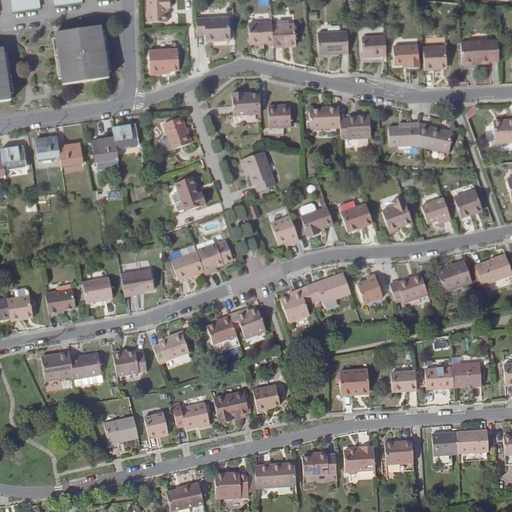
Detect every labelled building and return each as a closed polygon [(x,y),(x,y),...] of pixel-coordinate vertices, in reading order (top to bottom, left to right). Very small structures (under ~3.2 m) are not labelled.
[(36,0),(10,0),(12,12),(38,8),(36,0)] [(170,0),(148,0),(150,22),(168,21),(168,8),(171,8),(170,0)] [(195,23),(196,39),(204,39),(204,45),(229,44),(228,21),(195,23)] [(256,41),(257,45),(272,44),(271,25),(271,23),(249,24),(249,41),(256,41)] [(294,24),(271,25),(272,44),(272,48),(287,48),(287,44),(295,44),(294,24)] [(105,71),(99,32),(98,27),(53,34),(54,40),(60,79),(61,85),(106,78),(105,71)] [(104,32),(99,32),(105,71),(109,71),(104,32)] [(318,55),(347,54),(346,32),(317,34),(318,55)] [(385,57),(384,37),(360,38),(361,58),(385,57)] [(56,80),(60,79),(54,40),(50,41),(56,80)] [(461,65),(475,64),(475,62),(488,62),(498,61),(497,41),(459,43),(461,65)] [(407,66),(407,68),(407,69),(417,69),(416,47),(393,47),(393,66),(401,66),(407,66)] [(444,47),(422,48),(423,70),(437,69),(437,66),(445,66),(444,47)] [(0,101),(11,100),(10,94),(4,54),(3,48),(0,48),(0,101)] [(159,72),(169,72),(177,71),(177,50),(148,52),(149,75),(159,74),(159,72)] [(4,54),(10,94),(14,93),(8,53),(4,54)] [(260,114),(259,94),(243,95),(242,92),(231,92),(232,115),(260,114)] [(268,128),(290,127),(289,105),(267,106),(268,128)] [(327,109),(322,110),(309,110),(310,128),(323,128),(324,129),(339,129),(339,122),(338,107),(327,107),(327,109)] [(367,118),(353,118),(353,121),(346,122),(339,122),(339,129),(340,139),(347,138),(347,139),(368,139),(367,118)] [(190,144),(181,119),(163,125),(172,151),(190,144)] [(493,144),(511,142),(511,120),(500,121),(500,126),(492,126),(493,144)] [(418,124),(410,124),(410,127),(399,127),(389,128),(390,147),(419,146),(418,125),(418,124)] [(114,138),(115,148),(137,145),(134,125),(112,128),(114,138)] [(429,125),(418,125),(419,146),(445,152),(449,132),(429,128),(429,125)] [(59,157),(57,147),(56,137),(35,140),(38,160),(59,157)] [(115,148),(114,138),(92,142),(95,161),(117,158),(115,148)] [(79,144),(57,147),(59,157),(60,166),(82,163),(79,144)] [(1,155),(3,169),(24,166),(21,147),(0,150),(1,155)] [(236,162),(240,174),(243,172),(245,176),(249,188),(251,187),(254,194),(271,187),(259,153),(236,162)] [(174,184),(178,194),(183,211),(184,212),(204,205),(200,193),(196,195),(193,187),(194,186),(191,178),(174,184)] [(460,219),(473,214),(472,210),(480,207),(474,190),(453,198),(460,219)] [(177,213),(183,211),(178,194),(171,197),(177,213)] [(396,228),(411,223),(402,197),(387,202),(388,205),(379,208),(388,234),(397,231),(396,228)] [(438,225),(450,220),(442,199),(420,207),(426,224),(437,220),(438,225)] [(346,233),(371,224),(364,205),(339,214),(346,233)] [(255,206),(248,208),(252,219),(259,217),(255,206)] [(332,225),(326,207),(315,211),(301,216),(299,217),(307,238),(318,234),(316,231),(332,225)] [(300,213),(301,216),(315,211),(314,208),(312,207),(300,211),(300,213)] [(277,244),(284,242),(289,240),(290,244),(299,241),(289,217),(269,224),(277,244)] [(231,254),(228,245),(227,241),(216,245),(216,244),(195,251),(196,253),(203,271),(204,275),(212,273),(210,269),(215,267),(223,264),(223,262),(233,259),(231,254)] [(195,249),(181,254),(182,258),(196,253),(195,251),(195,249)] [(203,271),(196,253),(182,258),(170,262),(177,281),(203,271)] [(489,284),(511,275),(505,256),(491,261),(482,264),(489,284)] [(458,269),(445,273),(438,275),(444,293),(471,284),(464,264),(457,267),(458,269)] [(149,270),(120,275),(124,297),(138,295),(138,293),(152,291),(149,270)] [(311,301),(312,304),(321,300),(323,305),(350,295),(342,274),(306,287),(311,301)] [(388,286),(395,304),(403,301),(404,302),(427,294),(421,276),(397,284),(397,283),(388,286)] [(367,282),(356,286),(363,306),(382,299),(374,277),(366,280),(367,282)] [(82,283),(86,304),(117,299),(113,278),(82,283)] [(306,287),(292,292),(293,296),(288,297),(280,300),(288,323),(301,318),(297,306),(311,301),(306,287)] [(15,298),(29,296),(28,291),(26,289),(14,291),(15,298)] [(55,293),(45,295),(48,315),(57,313),(57,312),(75,308),(72,291),(55,294),(55,293)] [(24,315),(32,314),(29,296),(15,298),(6,300),(10,322),(24,319),(24,315)] [(6,300),(6,298),(0,299),(0,323),(10,322),(6,300)] [(244,314),(243,311),(228,316),(229,317),(233,330),(241,327),(245,339),(264,332),(256,310),(248,313),(244,314)] [(229,317),(221,320),(221,322),(215,325),(206,328),(213,346),(236,338),(233,330),(229,317)] [(152,348),(157,361),(164,359),(165,362),(188,353),(181,333),(170,336),(171,338),(165,340),(158,343),(159,345),(152,348)] [(61,357),(41,360),(44,381),(73,377),(70,359),(69,353),(61,354),(61,357)] [(112,354),(116,377),(147,373),(144,354),(135,355),(135,353),(121,355),(121,353),(112,354)] [(98,355),(70,359),(73,377),(74,380),(101,375),(98,355)] [(479,363),(452,365),(452,368),(453,388),(481,387),(479,363)] [(504,385),(511,384),(511,363),(503,364),(504,385)] [(426,390),(453,388),(452,368),(425,369),(426,390)] [(353,392),(368,391),(366,370),(339,372),(339,375),(336,376),(336,381),(339,383),(340,395),(353,395),(353,392)] [(392,392),(416,390),(414,372),(391,373),(392,392)] [(276,386),(252,392),(256,412),(265,410),(265,409),(272,407),(279,405),(276,386)] [(213,399),(218,420),(248,413),(244,393),(213,399)] [(407,394),(408,406),(417,405),(416,394),(407,394)] [(344,399),(345,410),(352,410),(351,398),(344,399)] [(171,405),(175,426),(182,425),(182,428),(199,425),(199,428),(208,426),(202,402),(178,407),(178,404),(171,405)] [(148,437),(157,435),(167,433),(168,433),(163,413),(144,418),(148,437)] [(249,417),(248,413),(218,420),(218,423),(249,417)] [(108,445),(138,438),(133,417),(103,424),(108,445)] [(451,428),(453,450),(483,447),(481,426),(451,428)] [(453,450),(451,428),(426,430),(427,451),(453,450)] [(511,429),(499,430),(500,450),(511,449),(511,429)] [(406,435),(394,436),(394,438),(388,439),(388,436),(379,437),(380,460),(408,458),(406,435)] [(352,466),(370,464),(368,440),(355,441),(355,442),(355,444),(347,444),(338,445),(340,466),(343,466),(345,468),(351,468),(352,466)] [(331,469),(330,449),(323,450),(322,448),(313,448),(313,450),(305,451),(297,452),(298,471),(331,469)] [(511,460),(511,449),(500,450),(501,461),(511,460)] [(251,484),(291,481),(290,462),(282,463),(281,459),(249,462),(250,470),(251,484)] [(222,472),(222,468),(209,469),(210,492),(244,490),(244,486),(243,470),(242,467),(234,467),(235,470),(222,472)] [(243,470),(244,486),(251,486),(251,484),(250,470),(243,470)] [(193,478),(185,480),(185,482),(171,485),(160,487),(165,507),(198,499),(193,478)]
